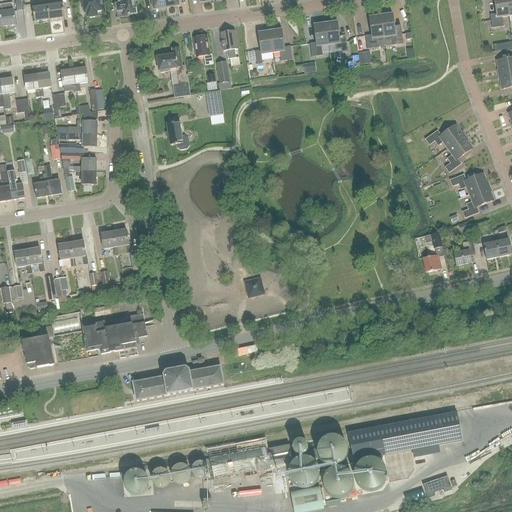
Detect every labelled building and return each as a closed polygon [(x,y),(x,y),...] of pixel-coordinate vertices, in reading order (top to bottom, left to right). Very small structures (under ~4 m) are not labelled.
[(83,0),(85,13),(86,13),(87,19),(97,17),(97,16),(104,15),(101,0),(83,0)] [(124,17),(137,15),(134,0),(116,0),(118,13),(123,12),(124,17)] [(152,0),(154,9),(153,9),(153,10),(166,8),(165,0),(152,0)] [(165,0),(166,8),(180,6),(180,5),(179,6),(177,0),(165,0)] [(509,17),(506,0),(494,0),(497,14),(490,15),(492,29),(504,27),(502,18),(509,17)] [(47,7),(49,20),(65,18),(62,1),(52,2),(53,7),(47,7)] [(49,20),(47,7),(43,8),(42,4),(32,5),(34,22),(49,20)] [(0,13),(0,15),(2,27),(17,25),(15,12),(13,12),(13,7),(4,9),(4,13),(0,13)] [(381,16),(384,38),(391,37),(392,46),(404,44),(402,31),(396,32),(393,15),(381,16)] [(378,38),(384,38),(381,16),(369,18),(372,35),(366,36),(367,49),(379,48),(378,38)] [(338,23),(326,24),(329,45),(335,45),(336,50),(341,49),(342,53),(348,52),(346,39),(340,40),(338,23)] [(326,24),(314,26),(316,43),(310,44),(312,57),(323,56),(321,46),(329,45),(326,24)] [(270,33),(273,54),(280,53),(281,62),(293,60),(291,47),(285,48),(282,31),(270,33)] [(235,51),(238,50),(235,32),(221,34),(223,52),(227,52),(228,60),(229,60),(230,60),(231,67),(240,66),(239,58),(237,59),(235,51)] [(262,55),(273,54),(270,33),(258,34),(261,51),(255,52),(257,66),(263,65),(262,55)] [(212,56),(210,56),(207,37),(200,39),(199,38),(196,38),(196,39),(195,39),(198,58),(204,57),(206,67),(214,65),(212,56)] [(157,62),(156,63),(156,66),(158,67),(159,74),(176,72),(178,85),(172,86),(174,99),(191,97),(187,76),(186,76),(184,67),(181,68),(179,49),(171,50),(172,55),(168,56),(168,57),(158,58),(156,61),(157,62)] [(413,49),(407,50),(408,59),(415,58),(413,49)] [(361,66),(371,64),(370,52),(359,54),(361,66)] [(360,67),(358,56),(352,57),(353,62),(348,63),(349,69),(360,67)] [(498,75),(511,73),(511,58),(497,61),(499,75),(498,75)] [(221,85),(230,84),(226,63),(217,65),(221,85)] [(313,64),(304,65),(305,73),(314,72),(313,64)] [(73,71),(77,93),(81,93),(79,85),(88,83),(86,69),(73,71)] [(73,94),(77,93),(73,71),(61,73),(63,87),(64,87),(65,93),(72,92),(73,94)] [(511,73),(498,75),(498,76),(499,76),(502,90),(511,87),(511,73)] [(37,76),(40,99),(44,98),(43,90),(51,89),(49,75),(37,76)] [(216,83),(215,75),(207,76),(208,84),(216,83)] [(36,99),(40,99),(37,76),(24,78),(26,92),(35,91),(36,99)] [(7,98),(6,95),(14,94),(12,80),(0,82),(4,109),(5,111),(12,110),(10,98),(7,98)] [(96,111),(99,111),(96,90),(90,91),(93,112),(96,111)] [(56,118),(62,117),(60,109),(58,96),(52,97),(56,118)] [(210,117),(223,115),(220,99),(207,102),(210,117)] [(80,115),(90,113),(89,106),(79,108),(80,115)] [(170,125),(167,125),(171,146),(178,145),(178,148),(182,151),(188,150),(190,146),(189,140),(185,138),(182,138),(179,118),(170,119),(170,125)] [(69,135),(97,136),(98,123),(83,123),(83,130),(69,129),(69,135)] [(448,149),(466,136),(465,136),(465,137),(457,125),(442,136),(438,131),(426,140),(430,146),(435,142),(439,147),(443,143),(448,149)] [(13,126),(1,127),(2,134),(14,133),(13,126)] [(49,126),(41,127),(41,135),(49,134),(49,126)] [(97,149),(97,136),(69,135),(68,141),(83,142),(83,148),(97,149)] [(466,136),(448,149),(452,156),(447,159),(451,164),(445,167),(449,173),(462,164),(458,159),(473,148),(465,137),(466,137),(466,136)] [(59,146),(57,146),(56,141),(50,142),(51,147),(53,161),(61,160),(59,146)] [(82,154),(82,147),(75,146),(75,145),(60,145),(60,153),(82,154)] [(35,175),(32,160),(26,161),(29,176),(35,175)] [(20,174),(26,173),(24,161),(18,162),(20,174)] [(82,174),(96,174),(96,161),(82,161),(82,168),(74,168),(74,172),(82,173),(82,174)] [(53,183),(52,177),(51,173),(50,167),(44,168),(45,174),(46,178),(49,198),(61,196),(59,182),(53,183)] [(23,186),(15,187),(15,184),(17,183),(16,178),(14,179),(13,173),(7,174),(10,188),(12,201),(25,199),(23,186)] [(0,203),(12,201),(10,188),(7,174),(1,175),(4,189),(0,189),(0,203)] [(82,174),(82,178),(82,186),(95,186),(96,182),(96,174),(82,174)] [(469,194),(489,186),(484,174),(467,181),(464,175),(450,181),(453,187),(459,185),(461,190),(466,188),(469,194)] [(72,177),(65,178),(68,192),(75,191),(72,177)] [(36,200),(49,198),(46,178),(39,179),(41,185),(34,186),(36,200)] [(489,186),(469,194),(472,201),(466,203),(468,208),(462,211),(465,217),(479,211),(476,206),(494,199),(489,188),(490,187),(489,187),(489,186)] [(467,223),(459,226),(462,232),(470,229),(467,223)] [(126,232),(114,234),(116,249),(118,249),(125,248),(127,256),(131,255),(130,246),(128,247),(126,232)] [(114,234),(101,236),(103,251),(113,249),(114,257),(119,257),(118,249),(116,249),(114,234)] [(433,251),(442,249),(439,235),(430,237),(432,243),(433,251)] [(509,240),(496,243),(499,258),(511,256),(509,240)] [(471,257),(476,256),(473,242),(463,244),(465,252),(454,255),(457,267),(472,264),(471,257)] [(83,243),(71,245),(73,260),(74,260),(82,259),(83,267),(88,266),(87,257),(86,257),(83,243)] [(496,243),(484,245),(487,261),(499,258),(496,243)] [(71,245),(58,247),(60,262),(70,261),(71,268),(75,268),(74,260),(73,260),(71,245)] [(39,250),(27,252),(29,267),(31,267),(39,266),(40,274),(45,274),(43,264),(42,265),(39,250)] [(27,252),(14,254),(17,269),(27,268),(28,276),(32,275),(31,267),(29,267),(27,252)] [(133,267),(140,266),(138,256),(131,257),(133,267)] [(427,274),(442,270),(439,256),(424,259),(427,274)] [(110,285),(108,273),(101,274),(103,286),(110,285)] [(98,286),(96,274),(90,275),(91,287),(96,286),(98,286)] [(55,298),(54,293),(55,293),(52,277),(46,278),(48,294),(49,299),(55,298)] [(67,297),(64,278),(55,280),(58,298),(67,297)] [(250,296),(262,293),(259,281),(247,284),(250,296)] [(11,288),(13,300),(23,298),(21,286),(11,288)] [(96,286),(91,287),(93,298),(99,298),(98,286),(96,286)] [(15,308),(13,300),(11,288),(1,289),(4,305),(6,304),(7,310),(15,308)] [(47,302),(37,304),(39,314),(48,312),(47,302)] [(110,307),(94,310),(96,319),(112,316),(110,307)] [(96,326),(82,328),(87,353),(100,350),(101,356),(119,352),(124,351),(123,346),(136,344),(135,340),(147,337),(146,328),(143,315),(96,324),(96,326)] [(55,330),(81,329),(80,316),(54,317),(55,330)] [(33,341),(22,343),(24,354),(25,353),(28,366),(37,365),(38,369),(50,367),(55,366),(54,362),(53,362),(49,339),(53,338),(51,327),(31,330),(33,341)] [(233,348),(233,355),(258,354),(258,346),(233,348)] [(135,402),(224,386),(221,368),(190,373),(189,371),(186,369),(166,373),(164,376),(164,378),(132,385),(135,402)] [(455,414),(347,434),(352,456),(350,457),(351,463),(412,451),(439,446),(462,441),(457,413),(455,414)] [(511,414),(487,419),(488,424),(511,419),(511,414)] [(318,452),(318,453),(318,454),(318,455),(318,457),(318,458),(319,459),(320,461),(321,462),(321,463),(323,464),(324,465),(325,466),(326,466),(327,467),(329,467),(330,468),(331,468),(333,468),(334,468),(335,468),(337,467),(338,467),(339,466),(340,466),(342,465),(343,464),(344,463),(345,462),(346,461),(346,459),(347,458),(347,457),(347,455),(348,454),(348,453),(348,452),(347,450),(347,449),(347,448),(346,446),(346,445),(345,444),(344,443),(343,442),(342,441),(340,440),(339,439),(338,439),(337,438),(335,438),(334,438),(333,438),(331,438),(330,438),(329,438),(327,439),(326,439),(325,440),(324,441),(323,442),(321,443),(321,444),(320,445),(319,446),(318,448),(318,449),(318,450),(318,452)] [(296,450),(296,452),(296,453),(296,455),(297,456),(299,458),(300,459),(302,459),(303,459),(304,459),(305,459),(307,459),(308,458),(309,456),(310,455),(311,453),(311,452),(311,450),(310,448),(309,447),(308,446),(307,445),(305,444),(303,444),(302,444),(300,445),(299,446),(297,447),(296,448),(296,450)] [(266,449),(211,460),(214,479),(270,468),(269,466),(291,462),(288,447),(267,451),(266,449)] [(387,465),(387,467),(387,468),(388,470),(388,471),(389,472),(389,474),(390,475),(391,476),(392,476),(393,477),(394,478),(395,478),(396,479),(397,479),(398,479),(399,479),(401,479),(402,479),(403,479),(405,478),(406,478),(407,477),(408,476),(409,475),(410,474),(411,473),(411,472),(412,470),(412,469),(412,468),(412,467),(412,466),(412,465),(412,463),(411,462),(411,461),(410,460),(409,459),(408,458),(407,457),(406,456),(405,455),(403,455),(402,455),(401,455),(399,454),(398,455),(397,455),(396,455),(395,456),(394,456),(393,457),(392,457),(391,458),(390,459),(389,460),(389,461),(388,463),(388,464),(387,465)] [(289,473),(289,474),(289,476),(290,478),(290,479),(291,481),(292,482),(293,484),(294,485),(295,486),(296,487),(297,487),(298,488),(299,488),(301,489),(302,489),(304,489),(305,489),(307,489),(309,489),(310,488),(312,487),(313,486),(315,485),(316,484),(317,483),(318,481),(318,480),(319,478),(319,477),(319,476),(319,474),(319,473),(319,472),(319,470),(318,469),(318,467),(317,466),(316,465),(315,463),(313,462),(312,461),(310,461),(309,460),(307,460),(305,459),(304,459),(303,459),(302,460),(301,460),(299,460),(298,461),(297,461),(296,462),(295,463),(294,464),(293,465),(292,466),(291,468),(290,469),(290,471),(289,473)] [(355,474),(355,476),(355,478),(355,480),(355,482),(356,483),(357,485),(358,486),(359,487),(360,488),(361,489),(363,490),(364,491),(365,491),(367,492),(368,492),(370,492),(372,492),(373,492),(375,492),(377,491),(379,490),(380,489),(381,488),(383,487),(384,485),(385,484),(385,482),(386,481),(386,479),(386,478),(387,476),(386,475),(386,473),(386,472),(385,470),(385,469),(384,467),(383,466),(381,465),(380,463),(379,462),(377,461),(375,461),(373,460),(372,460),(370,460),(368,460),(367,461),(365,461),(364,462),(363,462),(361,463),(360,464),(359,465),(358,466),(357,468),(356,469),(355,471),(355,473),(355,474)] [(206,480),(207,478),(207,477),(208,476),(208,474),(208,473),(208,471),(208,470),(207,469),(206,467),(205,466),(204,466),(202,465),(201,465),(199,465),(198,465),(196,465),(195,466),(194,467),(193,468),(192,470),(192,471),(191,473),(192,474),(192,476),(192,477),(193,478),(194,479),(196,480),(197,481),(198,481),(200,482),(201,482),(203,481),(204,480),(206,480)] [(189,481),(190,480),(191,478),(191,476),(190,475),(190,473),(189,471),(188,470),(187,469),(185,468),(184,467),(182,467),(180,467),(178,467),(177,468),(175,469),(174,470),(173,471),(172,473),(171,474),(171,476),(171,478),(171,480),(172,481),(173,483),(174,484),(176,485),(177,486),(179,486),(181,486),(182,486),(184,486),(186,485),(187,484),(188,483),(189,481)] [(168,485),(169,483),(170,482),(170,480),(170,478),(170,477),(170,475),(169,474),(168,472),(166,471),(165,470),(163,470),(162,469),(160,469),(158,470),(157,470),(155,471),(154,472),(153,474),(152,475),(151,477),(151,479),(151,480),(152,482),(152,484),(153,485),(155,486),(156,487),(158,488),(159,488),(161,489),(163,488),(164,488),(166,487),(167,486),(168,485)] [(324,480),(324,482),(323,484),(324,486),(324,488),(325,490),(326,492),(327,494),(328,495),(329,496),(331,497),(332,498),(333,499),(335,499),(337,499),(339,499),(341,499),(343,499),(345,498),(347,497),(348,496),(350,494),(351,493),(352,491),(353,489),(353,488),(353,486),(353,484),(353,483),(353,481),(353,479),(352,478),(351,476),(350,474),(348,473),(347,472),(345,471),(343,470),(341,470),(339,469),(337,469),(335,470),(333,470),(332,471),(331,472),(329,473),(328,474),(327,475),(326,477),(325,478),(324,480)] [(146,476),(143,474),(139,472),(134,472),(131,474),(127,476),(125,480),(125,484),(125,488),(127,492),(131,495),(134,496),(139,496),(143,495),(146,492),(148,488),(149,484),(148,480),(146,476)] [(453,488),(449,477),(424,485),(429,499),(436,496),(435,493),(445,490),(446,493),(453,491),(453,488)] [(320,488),(290,493),(293,511),(310,511),(324,509),(320,488)] [(424,489),(405,496),(409,506),(428,500),(424,489)]
